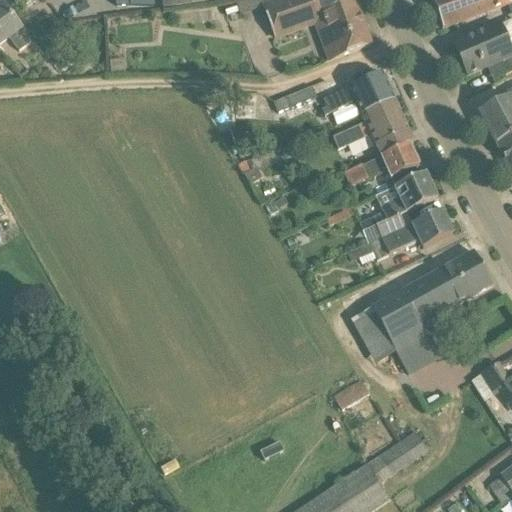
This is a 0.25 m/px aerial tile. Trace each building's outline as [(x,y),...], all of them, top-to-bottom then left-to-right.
[(154,0),(116,0),(116,8),(154,9),(154,0)] [(168,0),(169,10),(195,7),(194,0),(168,0)] [(325,16),(318,0),(288,0),(266,9),(277,40),(322,23),(336,61),(371,48),(355,4),(325,16)] [(355,4),(353,0),(318,0),(325,16),(355,4)] [(511,0),(438,0),(432,2),(443,31),(507,7),(511,5),(511,0)] [(20,31),(3,9),(0,11),(0,47),(9,40),(19,54),(30,45),(20,31)] [(468,79),(499,65),(505,79),(511,74),(511,47),(508,49),(499,28),(454,47),(468,79)] [(382,76),(323,103),(327,111),(322,113),(325,118),(356,105),(363,118),(394,104),(382,76)] [(316,100),(312,90),(274,104),(278,115),(316,100)] [(496,147),(511,138),(511,94),(511,95),(511,97),(479,115),(496,147)] [(394,104),(363,118),(366,126),(333,140),(339,153),(371,137),(377,149),(381,159),(409,148),(413,146),(394,104)] [(254,147),(249,127),(230,132),(236,153),(254,147)] [(511,138),(496,147),(511,177),(511,138)] [(409,148),(381,159),(381,161),(345,176),(351,190),(369,182),(388,173),(391,183),(419,170),(409,148)] [(286,162),(297,157),(293,149),(283,153),(286,162)] [(244,176),(250,173),(246,167),(240,170),(244,176)] [(262,181),(255,170),(250,173),(244,176),(250,187),(262,181)] [(401,219),(437,203),(426,177),(395,191),(399,200),(380,209),(387,225),(363,236),(368,247),(371,246),(371,247),(406,231),(401,219)] [(285,200),(275,205),(278,211),(288,206),(285,200)] [(343,213),(326,222),(329,229),(346,221),(343,213)] [(406,231),(371,247),(375,254),(378,263),(389,258),(420,244),(422,251),(454,238),(443,214),(406,231)] [(420,329),(493,288),(474,255),(372,315),(395,355),(397,360),(428,343),(420,329)] [(511,385),(511,386),(500,368),(484,379),(496,397),(506,390),(511,399),(511,385)] [(361,383),(333,399),(341,414),(370,397),(361,383)] [(428,455),(415,436),(367,468),(368,468),(302,511),(377,511),(389,504),(379,487),(428,455)] [(511,471),(500,479),(502,482),(490,490),(502,507),(511,499),(511,471)]
